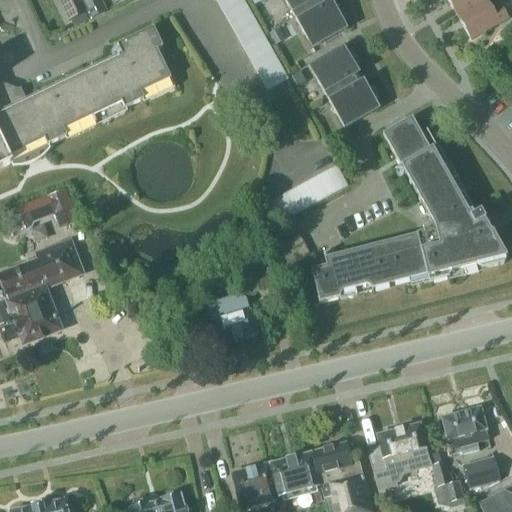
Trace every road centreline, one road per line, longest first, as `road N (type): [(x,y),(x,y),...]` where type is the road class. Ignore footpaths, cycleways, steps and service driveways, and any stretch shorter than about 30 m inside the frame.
road 1 (tertiary): [(0,446),(511,329)]
road 2 (residential): [(511,155),(396,35),(383,0)]
road 3 (residential): [(171,0),(24,72),(0,57)]
